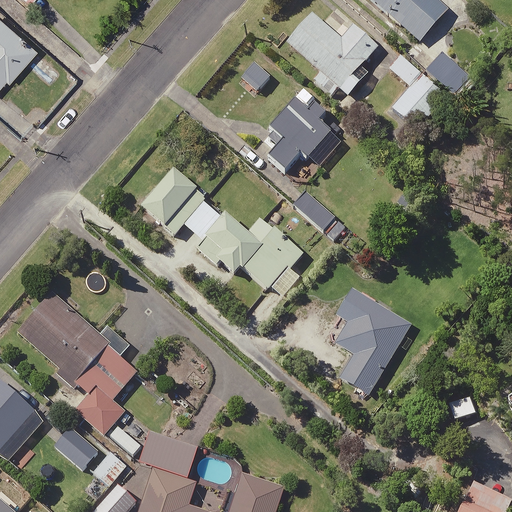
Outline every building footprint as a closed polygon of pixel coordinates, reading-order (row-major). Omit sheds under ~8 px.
[(365,0),(420,47),(450,12),(435,0),(365,0)] [(287,47),(341,93),(378,50),(354,29),(342,42),(313,16),(287,47)] [(0,19),(0,90),(35,49),(0,19)] [(471,80),(443,56),(427,74),(455,98),(471,80)] [(271,80),(255,66),(241,82),(258,96),(271,80)] [(448,98),(423,77),(392,112),(417,134),(448,98)] [(307,163),(331,134),(320,125),(327,116),(315,105),(308,113),(295,102),(268,133),(282,144),(268,160),(286,176),(301,158),(307,163)] [(283,301),(301,280),(292,272),(305,256),(261,220),(248,235),(225,216),(222,219),(204,204),(206,201),(173,174),(141,212),(176,241),(184,230),(202,245),(195,253),(216,271),(219,267),(234,279),(240,272),(268,295),(271,291),(283,301)] [(336,220),(306,194),(294,208),(324,234),(336,220)] [(458,225),(443,210),(430,223),(446,238),(458,225)] [(413,328),(353,291),(336,320),(347,327),(334,348),(353,359),(339,382),(369,400),(413,328)] [(115,348),(53,295),(17,337),(59,373),(56,377),(75,393),(80,389),(112,351),(115,348)] [(139,375),(112,351),(80,389),(90,398),(97,389),(114,404),(139,375)] [(0,455),(36,414),(0,382),(0,455)] [(76,414),(105,439),(126,415),(114,404),(97,389),(90,398),(76,414)] [(469,399),(449,407),(456,424),(476,415),(469,399)] [(98,456),(70,432),(55,449),(83,473),(98,456)] [(154,472),(188,483),(198,450),(150,435),(140,467),(154,472)] [(128,469),(112,455),(94,475),(110,489),(128,469)] [(140,511),(278,511),(285,490),(243,476),(230,511),(200,511),(190,508),(197,486),(188,483),(154,472),(140,511)] [(511,502),(475,485),(462,511),(509,511),(511,506),(511,502)] [(130,511),(137,504),(119,489),(99,511),(130,511)] [(0,511),(15,511),(0,498),(0,511)]
